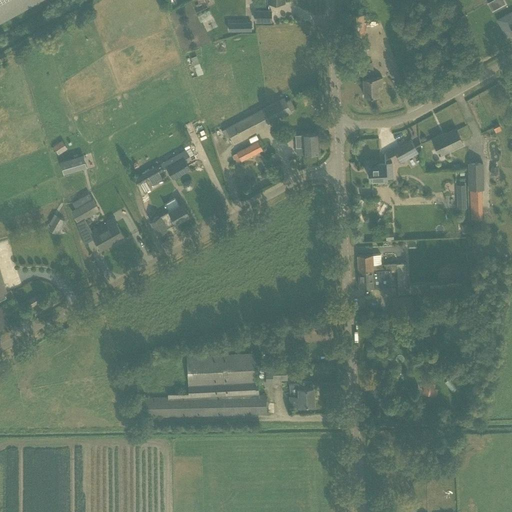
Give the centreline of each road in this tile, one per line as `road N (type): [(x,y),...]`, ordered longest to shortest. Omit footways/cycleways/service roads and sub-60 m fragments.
road 1 (unclassified): [(0,349),(296,181),(339,174)]
road 2 (tertiary): [(360,511),(339,174)]
road 3 (unclassified): [(337,126),(413,116),(511,60)]
road 4 (tertiary): [(337,126),(329,0)]
